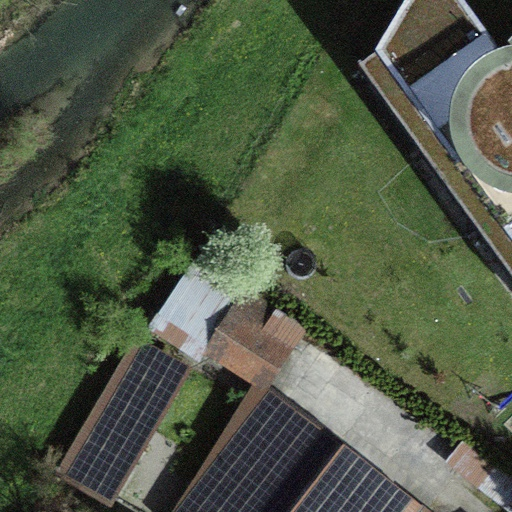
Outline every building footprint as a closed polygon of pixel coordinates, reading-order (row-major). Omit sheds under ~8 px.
[(511,66),(508,69),(456,0),(410,0),(375,58),(511,246),(511,66)] [(299,330),(243,296),(208,353),(264,387),(299,330)] [(147,375),(126,363),(91,429),(112,440),(147,375)] [(423,511),(343,450),(294,511),(423,511)] [(511,479),(491,464),(476,485),(511,511),(511,479)]
